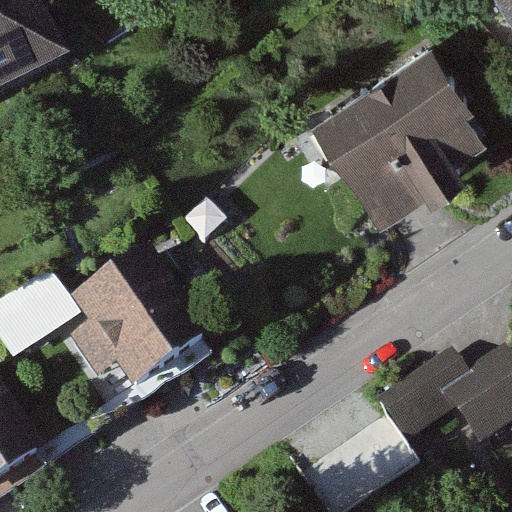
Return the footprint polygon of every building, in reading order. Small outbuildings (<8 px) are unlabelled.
[(0,0),(0,108),(70,76),(33,0),(0,0)] [(507,144),(441,52),(335,127),(400,219),(507,144)] [(221,346),(161,259),(88,308),(103,331),(87,342),(116,384),(133,373),(149,395),(221,346)] [(86,323),(52,269),(0,300),(0,333),(19,364),(86,323)] [(511,440),(511,359),(481,382),(463,359),(395,409),(428,452),(470,421),(494,453),(511,440)] [(0,496),(57,457),(0,374),(0,496)]
